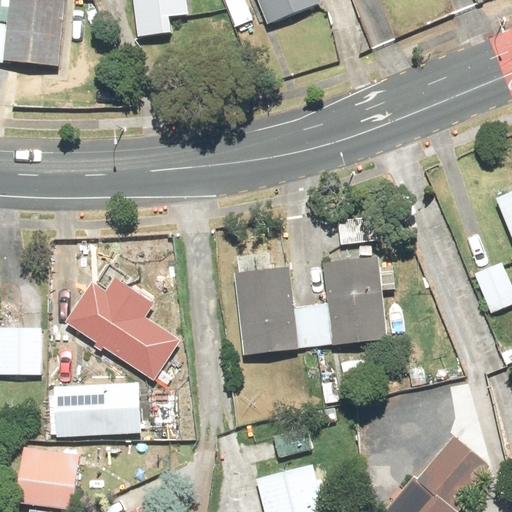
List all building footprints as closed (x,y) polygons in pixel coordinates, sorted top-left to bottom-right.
[(63,0),(7,0),(2,68),(58,73),(63,0)] [(184,0),(129,0),(135,45),(168,41),(166,25),(187,22),(184,0)] [(250,0),(227,0),(240,30),(259,23),(250,0)] [(320,7),(317,0),(254,0),(267,29),(320,7)] [(511,195),(502,199),(511,225),(511,195)] [(379,218),(342,220),(343,247),(381,245),(379,218)] [(385,255),(330,262),(340,345),(395,339),(385,255)] [(511,278),(507,265),(479,277),(496,317),(511,309),(511,278)] [(307,350),(297,266),(241,272),(251,357),(307,350)] [(100,281),(73,322),(163,383),(190,342),(154,317),(164,303),(124,276),(114,290),(100,281)] [(46,330),(5,330),(5,379),(46,379),(46,330)] [(57,391),(60,440),(148,434),(145,385),(57,391)] [(315,424),(276,437),(284,461),(323,449),(315,424)] [(469,499),(496,465),(460,435),(425,478),(422,475),(391,511),(465,511),(473,503),(469,499)] [(87,454),(32,448),(26,506),(81,511),(87,454)] [(334,511),(322,463),(264,478),(272,511),(334,511)]
